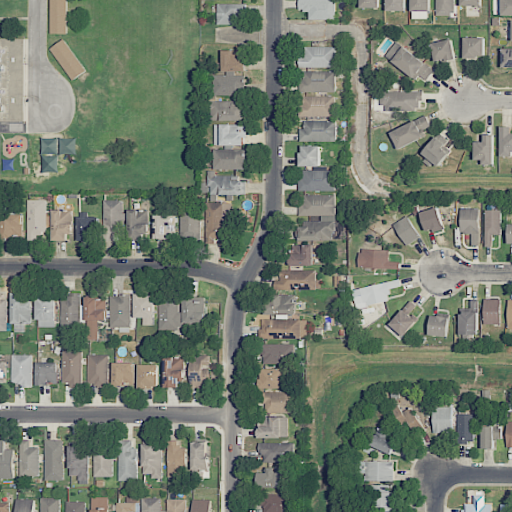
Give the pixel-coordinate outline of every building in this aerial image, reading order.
[(50,0),(51,34),(68,34),(67,0),(50,0)] [(335,0),(298,0),(299,12),(309,12),(309,20),(335,20),(335,0)] [(379,0),(361,0),(361,8),(380,8),(379,0)] [(387,0),(388,11),(406,11),(406,0),(387,0)] [(411,0),(412,11),(431,11),(430,0),(411,0)] [(454,0),(436,0),(437,15),(455,15),(454,0)] [(511,0),(502,0),(502,15),(511,14),(511,0)] [(247,4),(217,4),(217,24),(238,25),(239,18),(246,18),(247,4)] [(485,58),(485,37),(465,37),(465,57),(485,58)] [(0,39),(26,40),(26,122),(0,121),(0,39)] [(87,71),(64,39),(51,49),(74,80),(87,71)] [(432,43),(436,62),(456,58),(451,39),(432,43)] [(417,79),(419,76),(427,81),(435,69),(395,43),(385,58),(417,79)] [(336,47),(306,46),(305,57),(299,57),(299,67),(336,68),(336,47)] [(511,67),(511,48),(503,48),(503,67),(511,67)] [(213,95),(244,96),(244,75),(236,75),(236,71),(246,71),(246,60),(243,60),(243,51),(221,51),(220,68),(225,68),(225,76),(214,75),(213,95)] [(336,72),(301,71),(301,92),(336,92),(336,72)] [(423,91),(381,92),(381,105),(386,105),(387,111),(418,111),(417,101),(423,101),(423,91)] [(335,117),(335,97),(300,96),(300,117),(335,117)] [(233,101),(211,102),(211,121),(244,120),(243,106),(233,107),(233,101)] [(424,137),(421,131),(431,126),(426,115),(390,132),(398,149),(424,137)] [(301,121),(301,141),(336,140),(336,121),(301,121)] [(213,169),(244,169),(244,147),(246,147),(245,125),(214,125),(214,145),(224,145),(224,150),(213,150),(213,169)] [(511,126),(500,127),(501,155),(511,154),(511,133),(511,134),(511,126)] [(475,142),(474,160),(482,160),(482,164),(493,165),(494,134),(483,134),(483,142),(475,142)] [(452,146),(433,137),(423,156),(442,166),(452,146)] [(44,155),(59,154),(59,138),(43,139),(44,155)] [(320,146),(300,146),(300,167),(321,166),(320,146)] [(58,172),(59,156),(43,156),(43,172),(58,172)] [(335,191),(335,169),(299,169),(299,191),(335,191)] [(215,177),(215,171),(209,171),(208,194),(246,195),(246,177),(215,177)] [(335,195),(300,195),(301,216),(321,215),(321,222),(296,222),(296,241),(335,241),(335,195)] [(28,241),(37,241),(37,234),(47,234),(46,199),(27,200),(28,241)] [(123,201),(104,201),(105,236),(123,235),(123,201)] [(232,231),(231,203),(205,203),(206,244),(224,244),(223,231),(232,231)] [(201,208),(181,207),(181,239),(200,239),(201,208)] [(420,212),(427,234),(444,228),(438,207),(420,212)] [(479,208),(461,208),(461,234),(471,234),(472,246),(479,246),(479,208)] [(128,241),(147,242),(148,210),(130,209),(128,241)] [(71,210),(53,210),(53,241),(71,241),(71,210)] [(501,210),(485,210),(485,247),(492,247),(492,235),(501,235),(501,210)] [(23,215),(2,214),(2,237),(22,238),(23,215)] [(175,238),(175,215),(157,215),(158,238),(175,238)] [(419,239),(409,216),(394,223),(405,246),(419,239)] [(98,218),(79,217),(78,240),(97,240),(98,218)] [(313,266),(314,245),(295,245),(295,253),(290,253),(289,265),(313,266)] [(389,250),(359,249),(358,267),(399,269),(400,262),(389,261),(389,250)] [(316,270),(280,271),(280,280),(274,280),(275,290),(321,289),(320,280),(316,281),(316,270)] [(391,300),(388,289),(402,286),(400,279),(352,290),(356,306),(365,304),(366,306),(391,300)] [(12,331),(24,332),(24,324),(31,324),(32,302),(27,302),(27,293),(13,293),(12,331)] [(80,293),(60,293),(62,328),(84,327),(84,314),(85,314),(84,305),(81,305),(80,293)] [(56,296),(37,295),(37,327),(55,327),(56,296)] [(131,295),(110,295),(110,328),(131,327),(131,295)] [(154,325),(155,295),(134,295),(134,318),(143,318),(143,325),(154,325)] [(295,295),(264,296),(265,315),(296,314),(295,295)] [(107,321),(106,297),(86,297),(86,339),(99,339),(98,321),(107,321)] [(160,330),(183,330),(183,311),(179,311),(179,297),(159,297),(160,330)] [(205,299),(184,298),(184,323),(205,323),(205,299)] [(501,324),(500,299),(484,299),(485,325),(501,324)] [(479,300),(463,300),(463,334),(478,334),(479,300)] [(417,322),(403,309),(390,324),(403,336),(417,322)] [(430,335),(447,337),(450,317),(432,315),(430,335)] [(307,339),(307,320),(261,319),(261,338),(307,339)] [(295,344),(263,344),(263,362),(294,362),(295,344)] [(63,386),(82,386),(82,352),(63,351),(63,386)] [(33,355),(12,355),(11,385),(32,386),(33,355)] [(109,355),(88,355),(89,386),(109,385),(109,355)] [(210,355),(191,355),(191,386),(209,386),(209,367),(210,367),(210,355)] [(166,387),(183,387),(184,357),(167,356),(166,387)] [(37,385),(58,385),(58,363),(38,362),(37,385)] [(135,363),(114,363),(114,384),(134,385),(135,363)] [(139,388),(159,387),(159,365),(139,365),(139,388)] [(261,388),(283,389),(284,369),(261,368),(261,388)] [(293,412),(294,393),(265,392),(265,412),(293,412)] [(392,410),(404,428),(409,425),(415,433),(424,428),(411,407),(402,413),(398,406),(392,410)] [(452,407),(433,407),(433,433),(453,432),(452,407)] [(474,443),(473,414),(457,415),(458,443),(474,443)] [(259,438),(289,438),(288,417),(259,417),(259,438)] [(482,426),(482,449),(494,449),(494,440),(502,440),(502,426),(482,426)] [(378,429),(370,446),(390,454),(397,437),(378,429)] [(14,450),(5,450),(6,440),(0,439),(0,478),(14,479),(14,450)] [(19,476),(39,477),(39,448),(30,447),(30,440),(20,440),(19,476)] [(44,480),(63,481),(65,441),(46,440),(44,480)] [(118,480),(137,480),(138,448),(132,448),(132,440),(119,440),(118,480)] [(186,447),(178,447),(178,441),(168,441),(167,477),(186,477),(186,447)] [(207,442),(192,442),(192,470),(208,470),(207,442)] [(294,443),(261,443),(261,462),(294,462),(294,443)] [(162,479),(162,444),(143,444),(143,474),(151,474),(151,479),(162,479)] [(113,446),(94,446),(94,477),(113,477),(113,446)] [(88,480),(88,447),(69,447),(69,476),(78,476),(78,480),(88,480)] [(393,461),(359,462),(359,481),(393,481),(393,461)] [(288,487),(288,467),(267,468),(267,473),(257,473),(257,488),(288,487)] [(395,511),(397,493),(372,492),(371,511),(387,511),(395,511)] [(264,511),(292,511),(292,495),(260,494),(260,507),(264,507),(264,511)] [(491,511),(492,504),(484,504),(485,496),(474,495),(474,504),(463,504),(462,511),(491,511)] [(107,511),(107,497),(92,497),(91,511),(107,511)] [(116,511),(139,511),(139,497),(126,497),(126,502),(116,503),(116,511)] [(40,511),(58,511),(59,498),(41,498),(40,511)] [(159,511),(159,498),(141,499),(141,511),(159,511)] [(34,511),(35,500),(16,499),(16,511),(34,511)] [(185,511),(186,499),(167,499),(167,511),(185,511)] [(211,511),(211,499),(192,500),(192,511),(211,511)] [(0,511),(9,511),(10,503),(0,502),(0,511)] [(65,511),(85,511),(85,502),(65,502),(65,511)]
